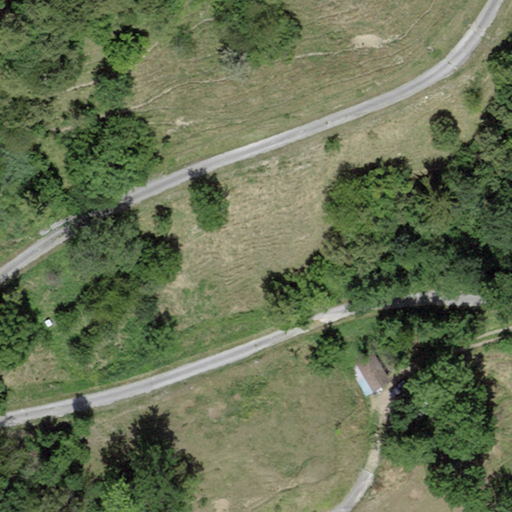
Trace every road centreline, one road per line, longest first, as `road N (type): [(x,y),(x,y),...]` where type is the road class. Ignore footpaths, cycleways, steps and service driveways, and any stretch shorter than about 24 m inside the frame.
road 1 (track): [(496,0),(441,70),(116,202),(0,281)]
road 2 (track): [(511,301),(400,299),(343,309),(128,390),(0,420)]
